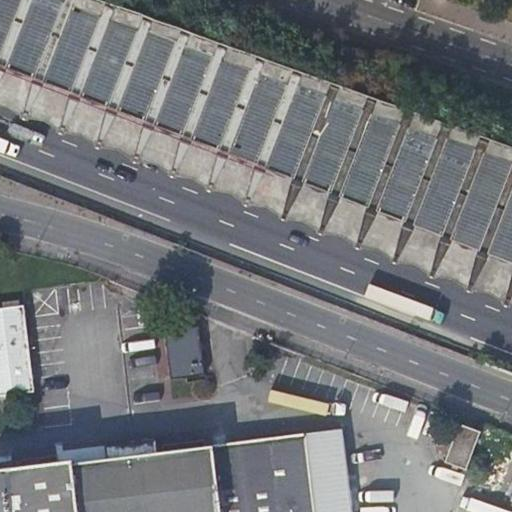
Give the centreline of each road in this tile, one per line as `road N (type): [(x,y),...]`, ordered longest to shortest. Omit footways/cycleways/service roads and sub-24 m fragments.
road 1 (motorway): [(0,127),(511,324)]
road 2 (motorway): [(511,217),(0,26)]
road 3 (unclassified): [(0,215),(222,288),(511,404)]
road 4 (residential): [(323,0),(511,65)]
